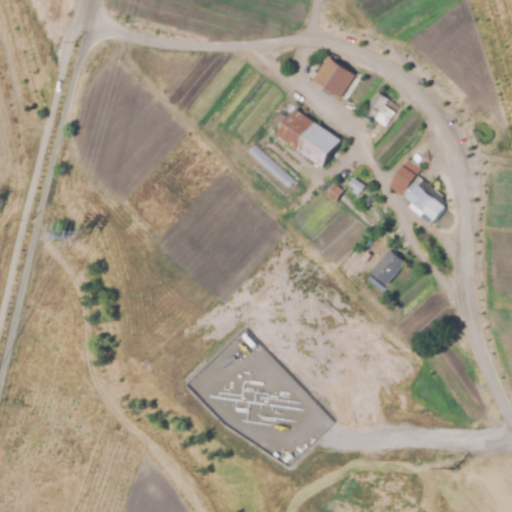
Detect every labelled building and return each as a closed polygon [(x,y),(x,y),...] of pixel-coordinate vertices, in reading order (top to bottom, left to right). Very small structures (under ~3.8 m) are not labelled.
[(342,97),(315,79),(330,57),(356,75),(342,97)] [(376,117),(366,110),(378,92),(389,100),(376,117)] [(325,166),(280,135),(298,110),(343,140),(325,166)] [(295,181),(255,144),(249,151),(289,188),(295,181)] [(403,196),(390,187),(407,160),(421,169),(403,196)] [(405,198),(416,184),(414,182),(418,177),(443,197),(439,202),(446,208),(434,222),(405,198)] [(362,192),(351,184),(356,178),(366,186),(362,192)] [(337,202),(327,195),(335,183),(345,190),(337,202)] [(389,284),(373,272),(391,250),(406,263),(389,284)]
